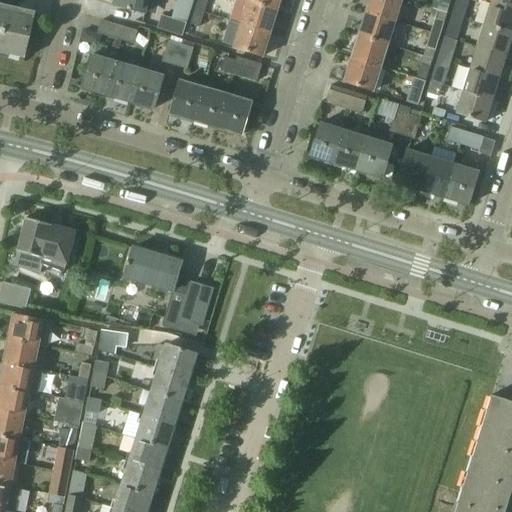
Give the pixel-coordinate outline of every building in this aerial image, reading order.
[(146,15),(149,0),(115,0),(114,7),(146,15)] [(199,0),(196,11),(205,14),(209,0),(199,0)] [(240,0),(248,2),(278,12),(281,0),(240,0)] [(396,24),(403,1),(399,0),(370,0),(366,15),(396,24)] [(465,9),(467,0),(455,0),(454,6),(465,9)] [(511,0),(492,0),(491,4),(511,10),(511,0)] [(278,12),(248,2),(241,25),(271,35),(278,12)] [(511,10),(491,4),(484,27),(511,35),(511,10)] [(0,54),(25,61),(35,19),(0,11),(0,54)] [(205,14),(196,11),(192,25),(201,28),(205,14)] [(389,47),(396,24),(366,15),(359,38),(389,47)] [(185,24),(160,16),(156,30),(181,38),(185,24)] [(432,35),(440,37),(445,23),(436,20),(432,35)] [(100,35),(124,42),(128,30),(103,22),(100,35)] [(271,35),(241,25),(233,49),(263,58),(271,35)] [(444,38),(455,41),(459,31),(447,27),(444,38)] [(511,38),(511,35),(484,27),(477,48),(506,57),(511,38)] [(128,30),(124,42),(135,46),(139,33),(128,30)] [(436,51),(440,37),(432,35),(427,49),(436,51)] [(381,70),(389,47),(359,38),(352,60),(381,70)] [(452,54),(455,41),(444,38),(440,50),(452,54)] [(164,63),(176,67),(183,46),(170,43),(164,63)] [(183,46),(176,67),(188,71),(194,50),(183,46)] [(506,57),(477,48),(470,71),(499,80),(506,57)] [(82,90),(106,98),(116,64),(92,56),(82,90)] [(219,71),(231,75),(235,62),(223,59),(219,71)] [(256,83),(261,66),(236,59),(235,62),(231,75),(256,83)] [(374,92),(381,70),(352,60),(345,83),(374,92)] [(130,105),(140,71),(116,64),(106,98),(130,105)] [(418,80),(426,83),(431,69),(422,66),(418,80)] [(163,77),(140,71),(130,105),(153,111),(163,77)] [(499,80),(470,71),(463,92),(492,101),(499,80)] [(434,72),(431,82),(442,86),(445,75),(434,72)] [(419,107),(426,83),(418,80),(414,79),(407,104),(419,107)] [(195,123),(204,90),(180,82),(170,116),(195,123)] [(442,86),(431,82),(426,94),(437,98),(442,86)] [(218,130),(228,96),(204,90),(195,123),(218,130)] [(485,124),(492,101),(463,92),(456,115),(485,124)] [(331,106),(352,112),(355,100),(334,94),(331,106)] [(228,96),(218,130),(242,137),(252,103),(228,96)] [(355,100),(352,112),(363,115),(367,103),(355,100)] [(433,108),(431,116),(442,120),(445,112),(433,108)] [(391,132),(404,136),(410,117),(398,113),(391,132)] [(410,117),(404,136),(415,140),(422,120),(410,117)] [(310,158),(335,166),(345,132),(321,125),(310,158)] [(449,141),(461,145),(464,133),(452,130),(449,141)] [(358,173),(368,140),(345,132),(335,166),(358,173)] [(464,133),(461,145),(480,151),(484,139),(464,133)] [(392,147),(368,140),(358,173),(381,180),(392,147)] [(473,170),(479,151),(444,141),(439,159),(473,170)] [(421,193),(431,159),(406,151),(396,185),(421,193)] [(444,200),(454,166),(431,159),(421,193),(444,200)] [(454,166),(444,200),(468,207),(479,174),(454,166)] [(24,219),(16,251),(12,266),(38,277),(41,264),(63,272),(65,265),(74,231),(39,222),(40,221),(26,217),(26,219),(24,219)] [(131,249),(123,277),(172,292),(188,296),(191,284),(176,280),(181,263),(131,249)] [(0,303),(24,309),(29,291),(1,283),(0,287),(0,303)] [(188,296),(181,320),(201,326),(212,290),(191,284),(188,296)] [(52,323),(12,315),(7,339),(47,347),(52,323)] [(97,333),(88,331),(85,346),(94,347),(97,333)] [(127,335),(100,331),(98,351),(115,356),(115,348),(125,348),(127,335)] [(2,363),(42,371),(47,347),(7,339),(2,363)] [(157,368),(189,379),(197,355),(165,345),(157,368)] [(96,361),(93,374),(106,378),(109,364),(96,361)] [(0,373),(0,386),(29,393),(37,394),(42,371),(2,363),(0,373)] [(78,378),(87,380),(90,366),(81,364),(78,378)] [(189,379),(157,368),(150,392),(182,402),(189,379)] [(106,378),(93,374),(91,386),(104,388),(106,378)] [(82,403),(87,380),(78,378),(74,401),(82,403)] [(29,393),(0,386),(0,411),(24,416),(29,393)] [(182,402),(150,392),(142,416),(174,426),(182,402)] [(511,402),(511,403),(490,396),(453,511),(503,511),(511,485),(511,402)] [(88,398),(86,411),(99,413),(101,401),(88,398)] [(68,425),(78,427),(82,403),(74,401),(61,399),(59,409),(71,412),(68,425)] [(24,416),(0,411),(0,435),(20,440),(24,416)] [(174,426),(142,416),(135,439),(167,449),(174,426)] [(73,448),(78,427),(68,425),(65,440),(60,439),(59,445),(73,448)] [(79,447),(91,451),(94,437),(96,428),(83,425),(79,447)] [(20,440),(0,435),(0,460),(15,463),(20,440)] [(167,449),(135,439),(128,463),(160,473),(167,449)] [(89,462),(91,451),(79,447),(76,459),(89,462)] [(52,471),(68,474),(73,451),(57,448),(52,471)] [(15,463),(0,460),(0,484),(10,487),(15,463)] [(160,473),(128,463),(120,486),(152,496),(160,473)] [(64,498),(68,474),(52,471),(48,495),(64,498)] [(72,482),(69,495),(82,498),(84,484),(72,482)] [(10,487),(0,484),(0,509),(5,510),(10,487)] [(147,511),(152,496),(120,486),(113,509),(121,511),(147,511)] [(67,496),(64,511),(79,511),(81,499),(67,496)]
